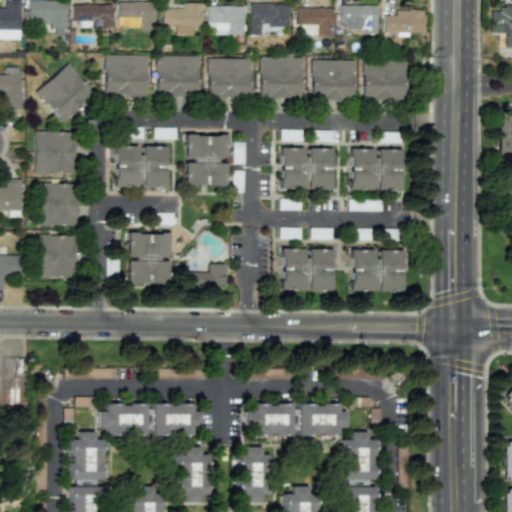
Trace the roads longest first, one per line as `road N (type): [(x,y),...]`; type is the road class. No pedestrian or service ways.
road 1 (residential): [(98,324),(457,329)]
road 2 (secondary): [(457,329),(456,0)]
road 3 (secondary): [(457,511),(457,329)]
